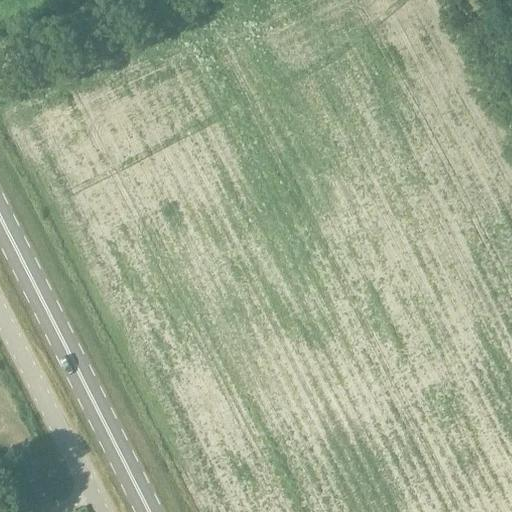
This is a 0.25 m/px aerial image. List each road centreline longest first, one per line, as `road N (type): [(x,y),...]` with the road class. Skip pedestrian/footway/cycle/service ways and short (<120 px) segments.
road 1 (primary): [(147,511),(0,220)]
road 2 (unclassified): [(99,511),(0,315)]
road 3 (unclassified): [(141,0),(0,65)]
